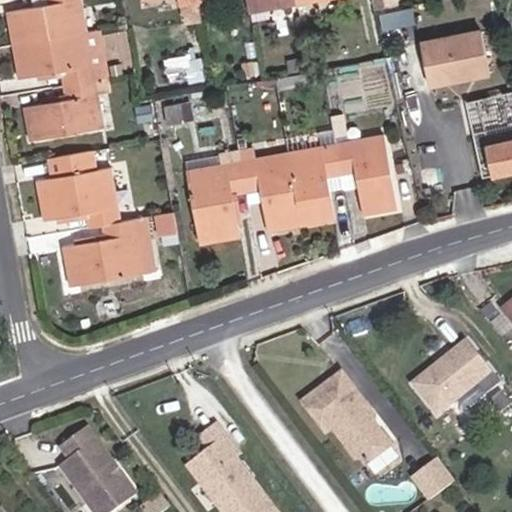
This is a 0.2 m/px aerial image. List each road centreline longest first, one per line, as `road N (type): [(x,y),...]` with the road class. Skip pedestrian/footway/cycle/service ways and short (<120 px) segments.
road 1 (residential): [(511,231),(48,388)]
road 2 (residential): [(0,163),(48,388)]
road 3 (unknown): [(242,321),(253,391),(339,511)]
